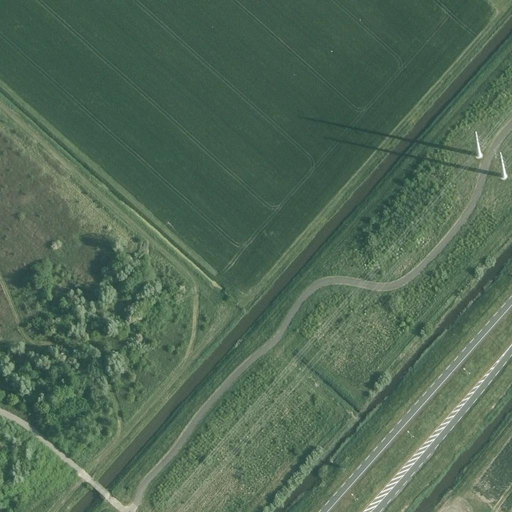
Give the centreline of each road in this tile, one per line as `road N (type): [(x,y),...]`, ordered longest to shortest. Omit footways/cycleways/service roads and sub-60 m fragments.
road 1 (primary): [(511,296),(321,511)]
road 2 (primary): [(373,511),(511,349)]
